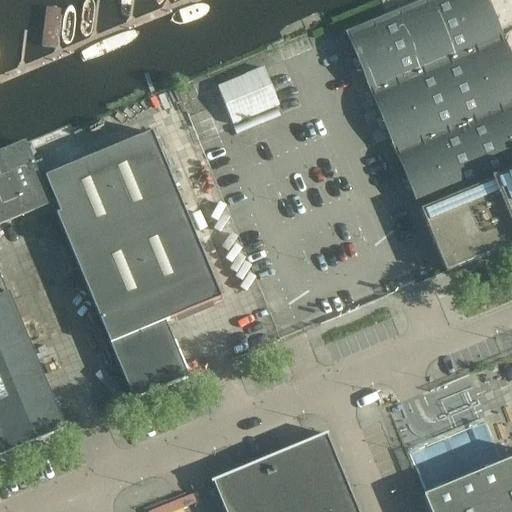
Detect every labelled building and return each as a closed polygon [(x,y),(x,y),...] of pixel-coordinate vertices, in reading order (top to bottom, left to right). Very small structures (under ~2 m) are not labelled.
[(511,66),(484,0),(432,0),(347,35),(446,274),(511,246),(511,66)] [(218,85),(235,131),(283,113),(266,68),(218,85)] [(221,301),(152,135),(44,180),(58,215),(56,216),(133,402),(188,379),(166,324),(221,301)] [(0,456),(63,431),(7,297),(0,279),(0,227),(51,207),(25,144),(0,154),(0,456)] [(62,332),(36,267),(4,281),(30,346),(62,332)] [(132,402),(130,397),(120,400),(123,406),(132,402)] [(344,511),(355,508),(326,438),(325,436),(211,484),(211,485),(213,484),(224,511),(344,511)] [(511,511),(511,461),(423,499),(428,511),(511,511)]
